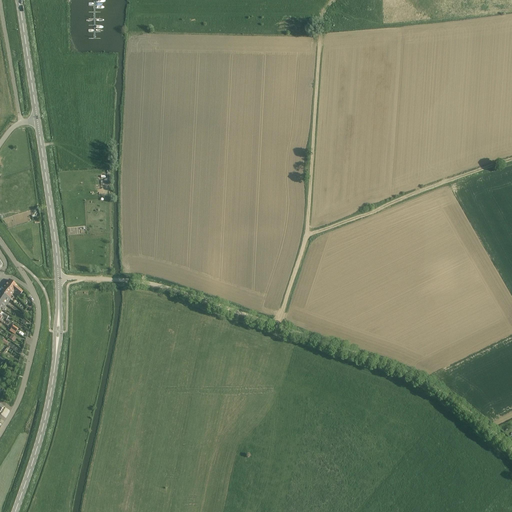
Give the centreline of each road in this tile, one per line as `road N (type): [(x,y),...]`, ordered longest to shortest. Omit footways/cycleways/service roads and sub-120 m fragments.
road 1 (unclassified): [(511,449),(437,387),(403,370),(163,286),(57,278)]
road 2 (track): [(335,0),(323,6),(306,236),(278,327)]
road 3 (track): [(511,160),(306,236)]
road 4 (primary): [(57,278),(36,120)]
road 5 (primary): [(14,511),(55,359)]
road 6 (primary): [(36,120),(18,0)]
